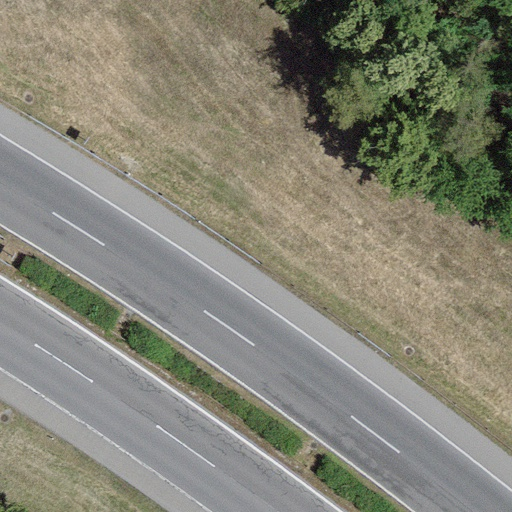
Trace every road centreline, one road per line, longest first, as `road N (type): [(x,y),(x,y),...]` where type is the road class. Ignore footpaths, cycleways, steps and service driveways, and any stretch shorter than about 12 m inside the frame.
road 1 (motorway): [(474,511),(243,338),(0,180)]
road 2 (motorway): [(0,323),(275,511)]
